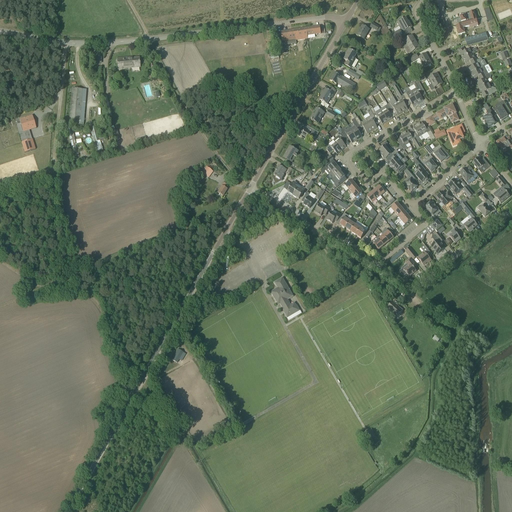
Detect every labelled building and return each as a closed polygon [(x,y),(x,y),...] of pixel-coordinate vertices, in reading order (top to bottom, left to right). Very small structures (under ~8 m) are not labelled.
[(465,33),(463,28),(477,24),(474,12),(469,13),(470,14),(464,16),(464,17),(460,18),(460,19),(455,21),(456,25),(456,26),(458,35),(465,33)] [(412,27),(409,23),(409,24),(406,18),(400,21),(397,23),(401,31),(400,31),(391,35),(394,41),(408,34),(406,30),(412,27)] [(458,35),(456,26),(456,25),(449,26),(454,41),(460,40),(458,35)] [(320,26),(312,28),(306,28),(308,36),(321,34),(320,26)] [(369,30),(367,29),(362,26),(359,32),(358,31),(356,35),(364,40),(369,30)] [(285,31),(281,32),(283,46),(296,44),(296,41),(308,39),(308,37),(307,36),(308,36),(306,28),(297,30),(285,32),(285,31)] [(486,33),(465,39),(467,46),(488,41),(486,33)] [(406,44),(403,45),(408,55),(411,53),(415,51),(419,48),(417,44),(416,45),(415,43),(416,43),(412,36),(408,38),(404,40),(406,44)] [(273,48),(269,49),(271,59),(279,58),(278,53),(274,53),(273,48)] [(462,48),(458,51),(459,53),(460,53),(462,56),(461,57),(463,59),(473,54),(477,52),(475,49),(470,51),(469,49),(465,51),(463,48),(462,48)] [(356,60),(354,59),(357,54),(353,52),(349,50),(346,55),(345,55),(343,59),(347,61),(345,65),(349,67),(351,68),(352,67),(354,68),(358,61),(356,60)] [(426,54),(422,56),(419,58),(423,64),(420,66),(422,70),(432,64),(426,54)] [(473,56),(474,56),(473,54),(463,59),(464,62),(465,62),(466,64),(470,62),(472,64),(477,61),(475,58),(474,59),(473,56)] [(416,55),(409,58),(405,61),(407,65),(411,62),(418,59),(416,55)] [(139,58),(128,59),(128,58),(117,59),(118,69),(140,67),(139,58)] [(473,67),(469,69),(470,71),(469,72),(471,74),(481,69),(483,68),(479,60),(477,61),(472,64),(473,67)] [(481,69),(471,74),(472,77),(473,77),(474,79),(478,77),(480,79),(488,74),(484,67),(483,68),(481,69)] [(368,77),(358,71),(356,74),(362,77),(367,80),(368,77)] [(341,77),(338,75),(334,73),(330,80),(337,85),(338,83),(352,92),(356,85),(341,76),(341,77)] [(437,74),(433,77),(429,79),(432,85),(429,87),(431,91),(435,89),(434,88),(442,84),(440,80),(440,81),(439,78),(437,74)] [(489,74),(488,74),(480,79),(481,82),(477,84),(478,86),(477,87),(479,89),(489,84),(488,82),(489,82),(488,80),(490,79),(491,77),(489,74)] [(490,85),(489,84),(479,89),(480,92),(481,92),(483,95),(482,95),(484,98),(489,95),(489,96),(496,92),(495,89),(492,88),(490,89),(489,86),(490,85)] [(396,86),(393,88),(399,99),(401,98),(403,96),(403,95),(396,86)] [(336,91),(334,90),(330,87),(328,91),(325,89),(323,94),(320,100),(319,99),(319,100),(327,104),(331,97),(332,98),(336,91)] [(80,121),(82,89),(72,89),(69,120),(80,121)] [(416,89),(411,92),(413,96),(418,104),(423,101),(420,96),(418,93),(417,91),(416,89)] [(418,104),(413,96),(410,91),(403,95),(403,96),(407,102),(409,100),(413,107),(418,104)] [(505,94),(500,96),(503,102),(508,98),(505,94)] [(396,103),(394,98),(393,98),(394,99),(393,100),(392,100),(391,101),(390,102),(390,103),(389,104),(388,105),(391,111),(392,113),(395,111),(398,116),(403,113),(398,105),(397,103),(396,103)] [(397,103),(398,105),(403,113),(408,110),(402,100),(399,101),(400,103),(398,105),(397,103)] [(505,113),(509,110),(504,103),(500,106),(501,108),(495,112),(501,121),(502,121),(504,119),(508,117),(505,113)] [(390,115),(392,113),(391,111),(388,105),(380,110),(383,114),(387,122),(392,119),(390,115)] [(456,114),(453,108),(450,106),(444,109),(436,114),(440,120),(447,115),(448,117),(449,116),(452,123),(458,120),(455,114),(456,114)] [(387,122),(383,114),(380,110),(375,113),(373,108),(370,110),(372,114),(374,117),(377,115),(380,121),(382,125),(387,122)] [(324,113),(321,111),(316,109),(310,119),(318,124),(324,113)] [(370,117),(365,120),(367,123),(372,131),(377,128),(376,126),(375,124),(372,120),(373,119),(374,118),(374,117),(372,114),(370,110),(367,112),(368,114),(370,117)] [(489,115),(483,119),(486,123),(485,123),(486,125),(488,129),(494,125),(493,125),(495,124),(494,123),(491,118),(494,116),(490,110),(487,112),(489,115)] [(27,118),(19,120),(23,132),(36,128),(34,123),(35,123),(34,121),(32,116),(27,118)] [(435,123),(433,120),(431,117),(426,121),(429,126),(435,123)] [(362,137),(357,129),(360,128),(359,126),(354,119),(352,121),(355,126),(350,129),(352,133),(357,140),(362,137)] [(372,131),(367,123),(362,126),(367,134),(372,131)] [(435,139),(430,130),(428,127),(425,128),(422,123),(417,125),(422,133),(421,134),(423,136),(427,133),(432,141),(435,139)] [(77,155),(70,124),(67,125),(70,138),(72,137),(73,142),(71,142),(75,158),(78,157),(78,155),(77,155)] [(417,125),(413,128),(414,129),(415,132),(413,134),(416,139),(419,144),(422,142),(419,138),(423,136),(421,134),(422,133),(417,125)] [(303,128),(299,135),(302,137),(302,138),(306,140),(308,136),(312,138),(315,140),(319,134),(315,132),(314,131),(310,128),(308,132),(303,128)] [(463,138),(461,134),(459,130),(456,132),(455,129),(455,128),(447,132),(451,141),(454,140),(456,144),(456,145),(460,143),(459,140),(463,138)] [(357,140),(352,133),(350,129),(345,132),(343,129),(340,130),(341,132),(345,138),(348,137),(352,144),(357,140)] [(416,139),(413,134),(410,136),(408,131),(403,134),(408,142),(412,140),(418,150),(421,148),(419,144),(416,139)] [(433,135),(435,139),(445,135),(443,131),(433,135)] [(347,140),(345,138),(341,132),(338,134),(339,136),(338,137),(337,137),(333,141),(336,144),(342,151),(346,147),(343,143),(347,140)] [(408,142),(403,134),(399,137),(400,138),(397,140),(399,142),(398,143),(404,151),(408,149),(406,146),(409,144),(408,142)] [(26,141),(21,143),(23,146),(25,153),(35,150),(34,146),(33,144),(33,141),(32,139),(31,140),(30,137),(25,138),(26,141)] [(496,143),(497,144),(496,144),(498,146),(501,151),(506,148),(507,149),(509,147),(511,150),(511,149),(511,142),(511,141),(508,143),(508,142),(506,143),(504,139),(503,140),(502,139),(496,143)] [(388,150),(385,146),(388,144),(386,142),(380,147),(382,149),(378,152),(381,156),(388,150)] [(342,151),(336,144),(331,147),(330,146),(327,148),(327,150),(330,154),(334,151),(337,155),(342,151)] [(434,152),(428,146),(424,148),(430,155),(434,152)] [(437,148),(432,151),(434,152),(433,153),(434,155),(438,159),(441,163),(444,160),(446,159),(446,160),(449,157),(446,154),(441,148),(439,146),(437,148)] [(287,152),(283,158),(288,161),(291,163),(295,157),(296,158),(296,157),(297,157),(297,156),(296,155),(298,151),(294,149),(290,147),(287,152)] [(392,158),(398,153),(396,150),(393,152),(390,149),(388,150),(381,156),(385,160),(390,156),(392,158)] [(392,169),(401,161),(398,157),(400,155),(398,153),(392,158),(391,159),(393,161),(389,165),(392,169)] [(435,161),(431,156),(426,160),(428,163),(425,165),(431,173),(432,172),(432,173),(435,170),(437,168),(433,163),(435,161)] [(490,167),(485,161),(482,163),(480,161),(478,158),(472,163),(475,166),(474,166),(476,169),(477,168),(478,171),(481,168),(482,169),(484,168),(486,170),(490,167)] [(338,167),(336,165),(336,164),(337,163),(336,161),(332,165),(329,162),(327,163),(326,164),(320,173),(322,174),(329,168),(332,172),(338,167)] [(399,163),(392,169),(395,173),(397,172),(398,171),(399,172),(400,171),(402,173),(402,172),(405,170),(404,169),(407,167),(403,163),(401,165),(399,163)] [(279,166),(273,176),(275,176),(273,179),(276,184),(282,181),(281,180),(283,176),(285,173),(289,176),(292,170),(288,167),(284,165),(282,168),(279,166)] [(420,165),(416,169),(418,172),(418,173),(415,176),(419,180),(418,182),(420,184),(422,183),(423,183),(427,181),(426,181),(426,180),(427,179),(426,177),(429,175),(420,165)] [(342,172),(340,170),(340,169),(341,168),(339,166),(338,167),(332,172),(329,175),(332,179),(336,177),(342,172)] [(202,174),(207,177),(212,171),(207,167),(202,174)] [(466,169),(460,174),(463,178),(462,178),(466,182),(467,184),(470,181),(469,180),(473,177),(474,178),(477,176),(475,172),(471,168),(468,171),(466,169)] [(343,170),(342,172),(336,177),(339,180),(335,184),(336,188),(342,183),(346,180),(344,177),(345,176),(344,174),(344,173),(345,172),(343,170)] [(494,170),(490,173),(492,176),(491,176),(492,177),(492,176),(494,178),(493,179),(494,179),(499,175),(494,170)] [(409,177),(407,179),(409,181),(405,184),(408,187),(407,188),(409,191),(410,190),(412,192),(413,190),(414,191),(417,189),(416,188),(417,187),(409,177)] [(507,185),(500,177),(496,180),(499,184),(500,183),(503,187),(502,188),(507,185)] [(345,186),(343,187),(346,192),(349,190),(355,184),(351,180),(349,182),(348,183),(345,186)] [(455,180),(452,182),(451,182),(450,184),(449,185),(448,185),(452,190),(451,190),(455,195),(463,189),(458,182),(457,183),(455,180)] [(310,181),(305,188),(309,190),(313,183),(310,181)] [(293,195),(298,188),(295,187),(297,184),(294,182),(287,192),(293,195)] [(224,183),(221,187),(218,194),(223,197),(227,189),(224,188),(226,185),(224,183)] [(352,194),(358,189),(355,184),(349,190),(352,194)] [(384,192),(386,191),(382,186),(380,187),(379,186),(375,190),(380,196),(385,193),(384,192)] [(473,195),(467,187),(463,191),(470,198),(473,195)] [(305,190),(302,188),(301,190),(298,188),(293,195),(299,199),(305,190)] [(318,193),(315,198),(319,201),(325,191),(321,189),(318,193)] [(352,194),(349,196),(353,200),(354,199),(356,201),(363,195),(361,194),(362,193),(358,189),(352,194)] [(510,197),(507,193),(504,190),(502,191),(500,189),(497,191),(499,194),(495,197),(501,204),(510,197)] [(380,196),(375,190),(371,193),(376,200),(380,196)] [(453,198),(451,196),(448,192),(445,195),(443,192),(437,197),(445,206),(450,202),(450,201),(453,198)] [(315,200),(309,196),(310,195),(307,193),(301,202),(304,203),(303,204),(309,209),(315,200)] [(376,200),(371,193),(367,197),(372,203),(376,200)] [(360,205),(365,198),(363,195),(356,201),(356,202),(360,205)] [(336,199),(333,204),(336,206),(337,204),(346,210),(347,209),(349,207),(336,199)] [(317,208),(315,212),(321,216),(323,214),(326,216),(328,211),(330,209),(327,207),(326,206),(326,205),(322,202),(320,205),(319,205),(317,208)] [(394,213),(401,207),(397,203),(391,208),(394,213)] [(430,203),(429,204),(428,204),(426,205),(426,207),(425,207),(426,208),(426,209),(427,210),(428,210),(433,216),(439,211),(432,203),(430,204),(430,203)] [(473,213),(464,203),(461,205),(469,216),(473,213)] [(491,212),(488,208),(485,204),(479,210),(485,217),(491,212)] [(398,217),(404,211),(401,207),(394,213),(398,217)] [(337,213),(333,210),(329,216),(326,220),(332,224),(334,221),(337,223),(341,216),(337,213)] [(401,221),(408,216),(404,211),(398,217),(401,221)] [(350,221),(346,219),(348,216),(344,214),(341,217),(343,219),(339,225),(345,228),(350,221)] [(380,216),(373,226),(376,227),(378,224),(380,225),(384,222),(385,221),(381,217),(380,216)] [(411,220),(408,216),(401,221),(405,225),(411,220)] [(436,220),(435,218),(431,221),(433,224),(431,225),(436,231),(442,226),(437,220),(436,220)] [(477,226),(474,222),(472,219),(470,220),(467,218),(464,220),(466,223),(463,226),(466,229),(469,233),(470,232),(470,233),(473,230),(477,226)] [(350,232),(355,225),(350,221),(345,228),(350,232)] [(356,235),(360,228),(355,225),(350,232),(356,235)] [(366,232),(360,228),(356,235),(361,239),(366,232)] [(460,235),(457,231),(455,228),(450,232),(452,234),(449,237),(452,240),(455,244),(461,239),(459,237),(460,235)] [(394,238),(390,234),(388,232),(386,229),(381,234),(383,236),(389,242),(394,238)] [(440,243),(443,240),(438,233),(432,238),(436,243),(431,247),(437,254),(444,249),(440,243)] [(380,238),(379,236),(376,238),(378,240),(384,246),(389,242),(383,236),(380,238)] [(362,243),(368,248),(371,244),(369,243),(370,241),(367,239),(365,238),(363,241),(362,243)] [(384,246),(378,240),(376,238),(372,241),(371,242),(372,242),(379,251),(384,246)] [(407,246),(403,248),(406,251),(409,255),(410,256),(413,260),(417,257),(409,248),(407,246)] [(424,254),(418,259),(424,266),(430,260),(428,258),(432,255),(428,250),(424,246),(420,249),(424,254)] [(391,262),(404,254),(402,251),(389,259),(391,262)] [(405,263),(406,264),(408,266),(404,270),(403,270),(400,272),(403,276),(406,274),(409,277),(416,271),(414,268),(416,266),(410,259),(405,263)] [(293,297),(282,278),(274,283),(277,288),(270,292),(278,306),(280,305),(287,317),(299,311),(294,303),(291,305),(288,300),(293,297)] [(393,302),(387,309),(396,317),(402,311),(393,302)] [(183,353),(178,350),(172,360),(177,363),(183,353)] [(364,433),(368,442),(376,438),(371,429),(364,433)]
